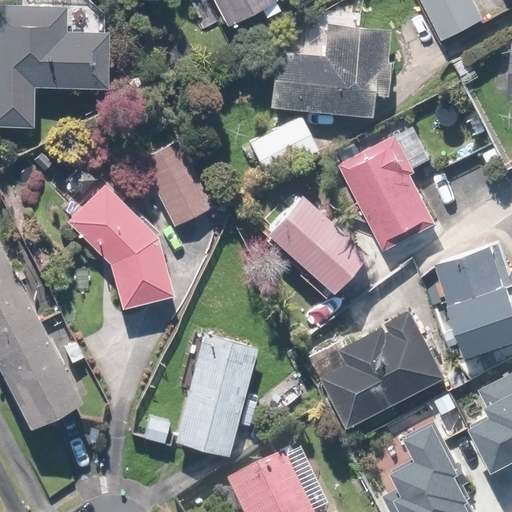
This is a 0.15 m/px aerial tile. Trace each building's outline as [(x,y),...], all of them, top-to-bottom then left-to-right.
[(68,24),(69,1),(39,0),(0,0),(0,120),(34,121),(35,80),(110,82),(111,25),(68,24)] [(191,0),(207,28),(223,18),(226,24),(269,0),(191,0)] [(426,0),(449,37),(488,14),(479,0),(426,0)] [(388,92),(391,30),(278,24),(273,105),(375,111),(376,91),(388,92)] [(318,145),(301,113),(249,143),(266,174),(318,145)] [(423,167),(404,129),(344,160),(387,245),(440,218),(416,170),(423,167)] [(49,155),(79,189),(106,164),(76,130),(49,155)] [(176,223),(215,202),(179,136),(140,158),(176,223)] [(176,288),(161,229),(107,180),(70,218),(112,258),(123,302),(176,288)] [(362,256),(295,196),(259,236),(326,296),(362,256)] [(494,241),(440,260),(473,351),(511,337),(511,277),(508,279),(494,241)] [(0,359),(32,420),(85,392),(8,246),(0,250),(0,359)] [(414,307),(342,345),(349,359),(324,373),(350,423),(448,371),(414,307)] [(177,435),(232,449),(259,343),(203,329),(177,435)] [(511,361),(477,379),(493,412),(479,419),(507,476),(511,473),(511,361)] [(487,511),(440,428),(425,436),(435,454),(382,484),(397,511),(487,511)] [(242,511),(312,511),(285,456),(229,484),(242,511)]
